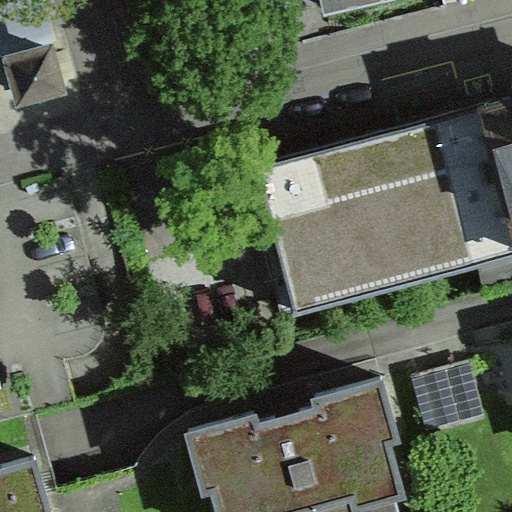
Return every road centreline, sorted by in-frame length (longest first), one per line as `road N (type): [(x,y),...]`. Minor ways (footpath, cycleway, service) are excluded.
road 1 (residential): [(511,30),(117,125),(82,0)]
road 2 (unknown): [(117,125),(0,156)]
